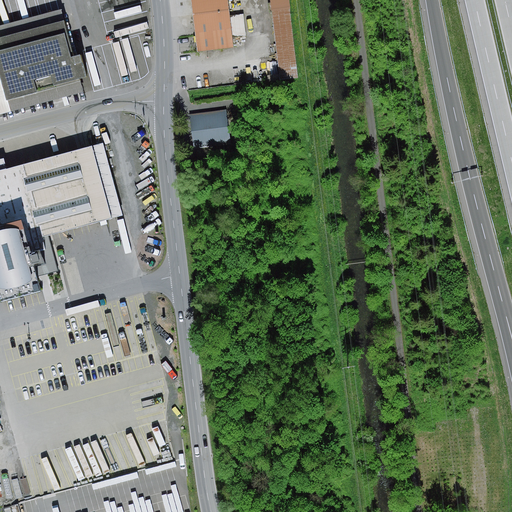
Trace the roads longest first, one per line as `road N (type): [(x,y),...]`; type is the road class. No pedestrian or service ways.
road 1 (track): [(421,511),(357,0)]
road 2 (tertiary): [(211,511),(163,101)]
road 3 (motorway): [(432,0),(501,301)]
road 4 (residential): [(0,132),(109,104),(163,101)]
road 5 (motorway): [(474,0),(511,160)]
